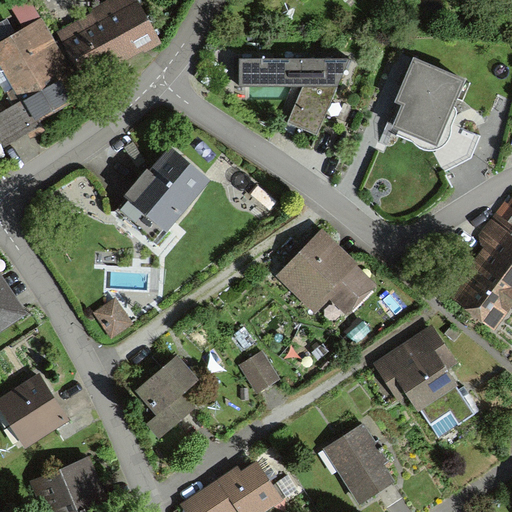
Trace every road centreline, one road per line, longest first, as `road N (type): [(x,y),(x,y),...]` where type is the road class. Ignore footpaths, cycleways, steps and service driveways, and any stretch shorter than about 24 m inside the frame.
road 1 (residential): [(156,77),(377,237),(423,230),(511,181)]
road 2 (residential): [(154,505),(438,303)]
road 3 (residential): [(154,505),(95,361),(0,228)]
road 4 (residential): [(156,77),(85,143),(0,200)]
